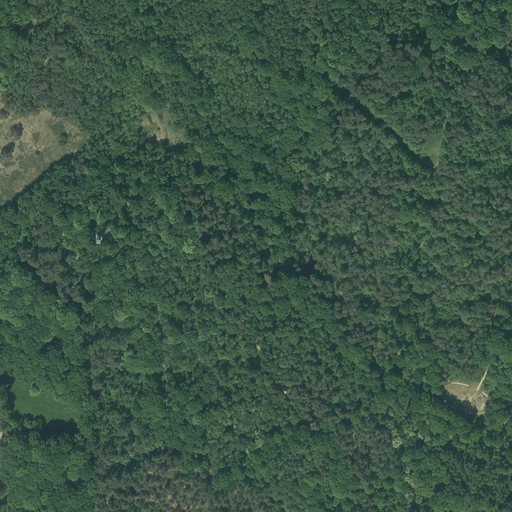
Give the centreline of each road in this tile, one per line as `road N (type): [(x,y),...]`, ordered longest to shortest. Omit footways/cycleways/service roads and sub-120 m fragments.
road 1 (track): [(101,236),(160,248),(194,294),(230,299),(309,431)]
road 2 (track): [(384,411),(241,173)]
road 3 (track): [(436,168),(384,411)]
road 4 (track): [(241,173),(135,0)]
road 5 (track): [(464,32),(436,168)]
